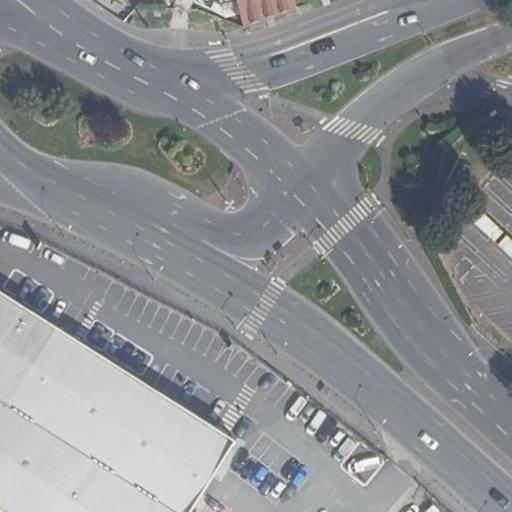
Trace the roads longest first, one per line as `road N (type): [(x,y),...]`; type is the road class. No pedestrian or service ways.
road 1 (primary): [(57,192),(265,306),(510,511)]
road 2 (unknown): [(362,511),(370,503),(207,386),(0,264)]
road 3 (primary): [(511,424),(300,198)]
road 4 (secondary): [(426,10),(243,74),(162,83)]
road 5 (secondary): [(300,198),(391,93),(469,47),(511,33)]
road 6 (primary): [(57,192),(143,197),(243,238),(268,231),(300,198)]
road 7 (primary): [(300,198),(217,118),(162,83)]
